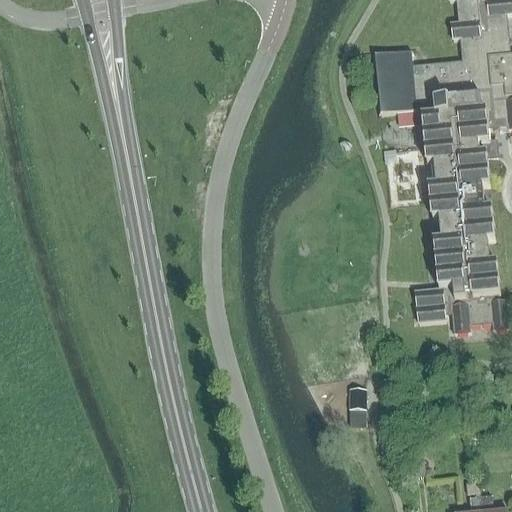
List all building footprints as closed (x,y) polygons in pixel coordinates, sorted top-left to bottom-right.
[(411,56),(371,60),(377,118),(397,117),(417,115),(416,109),(424,108),(425,120),(423,120),(424,136),(427,168),(434,168),(436,189),(430,190),(433,223),(439,222),(441,244),(435,245),(438,277),(439,293),(415,295),(418,328),(446,325),(445,317),(452,316),(454,338),(471,336),(470,329),(492,327),(493,334),(510,333),(507,305),(500,306),(499,299),(500,299),(497,266),(490,267),(488,245),(495,244),(492,212),(485,212),(483,191),(490,190),(487,162),(497,160),(496,146),(490,146),(488,130),(508,128),(508,133),(511,132),(511,57),(509,58),(506,19),(511,18),(511,0),(448,0),(449,5),(456,4),(458,26),(451,27),(453,44),(460,43),(462,65),(412,70),(411,56)] [(349,413),(360,414),(366,414),(366,394),(350,393),(349,413)] [(425,480),(423,455),(410,456),(413,482),(425,480)] [(467,498),(474,497),(475,502),(469,502),(470,511),(481,511),(480,501),(481,501),(478,486),(466,487),(467,498)] [(492,511),(491,500),(481,501),(480,501),(481,511),(492,511)]
